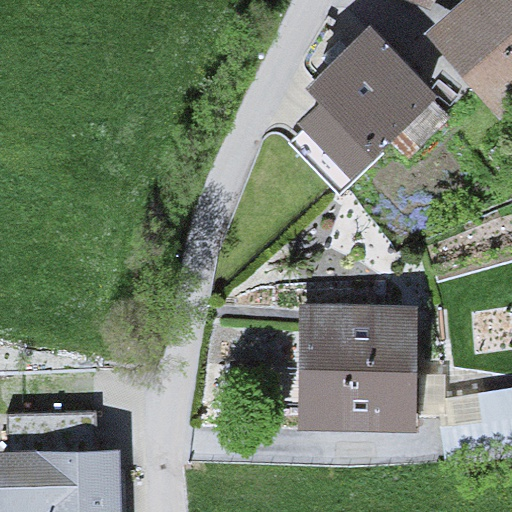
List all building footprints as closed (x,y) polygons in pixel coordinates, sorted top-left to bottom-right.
[(511,0),(456,0),(416,32),(482,114),(511,90),(511,0)] [(420,97),(356,34),(271,118),(335,182),(420,97)] [(396,305),(281,306),(282,432),(397,431),(396,305)] [(265,362),(230,363),(231,395),(266,394),(265,362)] [(511,392),(440,405),(449,459),(511,448),(511,392)] [(107,511),(108,445),(0,445),(0,511),(107,511)]
